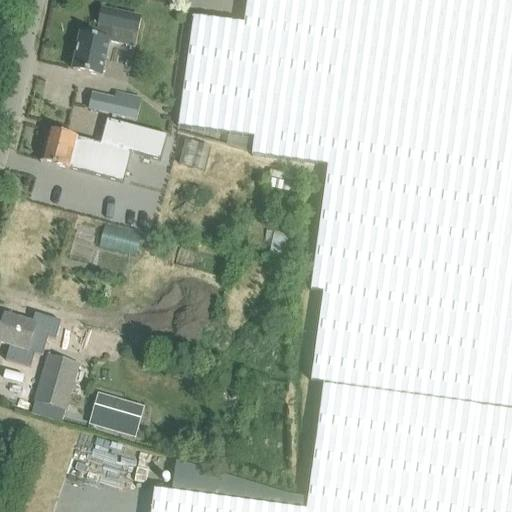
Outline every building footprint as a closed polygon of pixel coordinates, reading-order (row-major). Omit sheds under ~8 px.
[(154,491),(151,511),(511,511),(511,0),(247,0),(245,21),(193,14),(178,129),(228,135),(253,138),(254,139),(252,154),(278,160),(328,166),(311,291),(323,293),(311,381),(323,383),(312,473),(306,511),(154,491)] [(72,70),(101,77),(109,43),(135,48),(142,19),(101,10),(98,25),(99,25),(96,38),(80,34),(72,70)] [(89,109),(136,119),(140,100),(116,94),(115,100),(92,95),(89,109)] [(117,124),(111,147),(163,161),(163,160),(169,138),(117,124)] [(70,168),(119,181),(123,163),(75,150),(78,138),(49,130),(40,163),(69,170),(70,168)] [(270,188),(295,194),(297,185),(272,180),(270,188)] [(97,206),(110,210),(116,193),(104,189),(97,206)] [(269,255),(285,258),(289,235),(274,232),(269,255)] [(9,367),(23,371),(36,325),(5,316),(0,332),(0,343),(15,348),(9,367)] [(35,402),(65,411),(70,394),(81,397),(89,370),(78,367),(79,365),(48,356),(35,402)] [(89,404),(86,413),(82,427),(128,440),(135,417),(89,404)]
